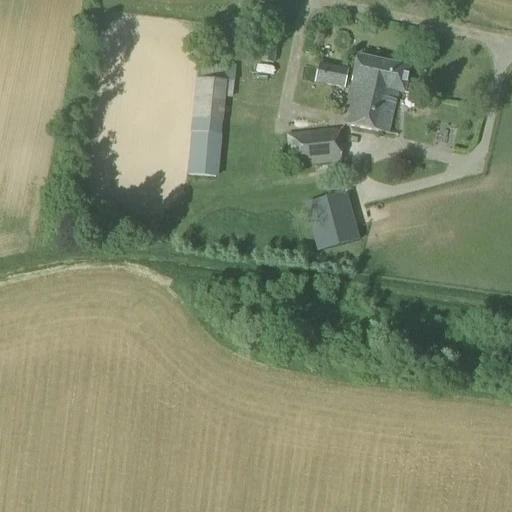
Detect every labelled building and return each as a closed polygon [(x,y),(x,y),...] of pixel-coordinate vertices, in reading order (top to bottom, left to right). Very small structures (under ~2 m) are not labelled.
[(273,65),(277,42),(252,37),(248,60),(273,65)] [(357,60),(346,110),(356,112),(357,104),(368,106),(370,96),(394,101),(396,93),(402,94),(407,71),(357,60)] [(199,64),(197,80),(226,83),(224,100),(231,101),(235,67),(199,64)] [(344,91),(347,72),(317,66),(314,85),(344,91)] [(224,100),(226,83),(194,80),(189,135),(190,135),(186,177),(217,180),(224,100)] [(356,112),(346,110),(343,125),(387,135),(394,101),(370,96),(368,106),(357,104),(356,112)] [(290,169),(340,164),(336,130),(286,135),(290,169)] [(317,254),(358,243),(345,195),(304,206),(317,254)]
